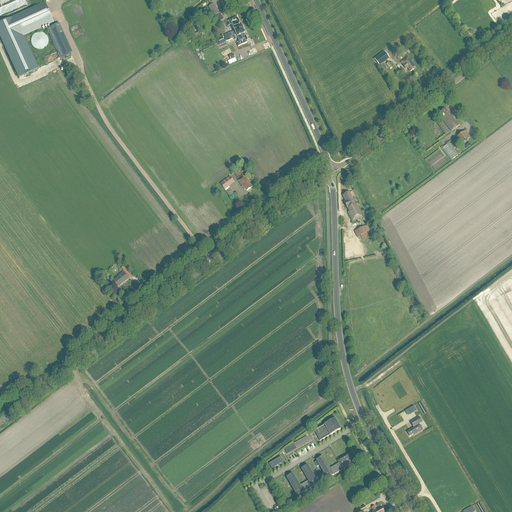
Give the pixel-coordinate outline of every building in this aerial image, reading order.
[(219,15),(213,5),(208,8),(214,18),(219,15)] [(14,18),(0,24),(0,34),(19,77),(37,69),(23,36),(53,23),(46,8),(16,22),(14,18)] [(239,33),(243,31),(241,26),(240,26),(238,20),(237,20),(236,19),(230,21),(230,22),(227,23),(228,26),(231,25),(234,32),(231,33),(233,36),(236,35),(235,33),(239,31),(239,33)] [(73,54),(64,35),(59,24),(47,30),(55,48),(60,59),(73,54)] [(196,25),(192,28),(195,33),(200,29),(196,25)] [(234,41),(238,40),(239,43),(236,44),(238,47),(241,46),(247,43),(246,42),(247,41),(244,35),(245,35),(243,31),(239,33),(239,31),(235,33),(236,35),(233,36),(234,39),(233,39),(234,41)] [(211,41),(208,44),(214,49),(217,46),(211,41)] [(385,52),(375,59),(379,66),(389,59),(385,52)] [(408,58),(401,63),(406,70),(408,68),(410,72),(416,68),(408,58)] [(440,114),(443,119),(442,119),(451,132),(460,125),(453,115),(451,117),(445,110),(440,114)] [(448,133),(440,123),(437,125),(445,135),(448,133)] [(465,131),(456,139),(460,145),(470,138),(465,131)] [(440,149),(449,160),(454,156),(446,145),(440,149)] [(247,179),(245,180),(243,177),(238,182),(242,187),(243,187),(247,192),(252,187),(247,179)] [(220,185),(224,191),(234,183),(230,178),(220,185)] [(343,196),(346,202),(344,203),(348,210),(348,209),(349,212),(348,213),(353,223),(363,217),(356,205),(350,193),(343,196)] [(369,232),(367,227),(354,232),(357,238),(360,236),(362,240),(368,237),(367,233),(369,232)] [(123,273),(119,276),(119,277),(113,282),(117,288),(128,279),(123,273)] [(413,406),(404,411),(408,416),(416,411),(413,406)] [(413,428),(406,432),(410,437),(423,430),(419,424),(422,422),(419,417),(410,422),(413,428)] [(314,431),(320,441),(341,429),(335,419),(314,431)] [(297,449),(309,441),(307,437),(294,444),(284,450),(287,455),(296,450),(297,449)] [(317,467),(320,465),(324,472),(314,478),(315,479),(325,474),(328,479),(342,470),(343,470),(353,464),(348,455),(339,460),(338,460),(338,461),(337,461),(339,464),(330,469),(322,457),(316,461),(316,462),(315,463),(317,467)] [(272,470),(284,462),(281,457),(269,465),(272,470)] [(298,495),(318,484),(315,479),(314,478),(308,466),(302,469),(309,481),(300,486),(293,474),(288,477),(298,495)]
